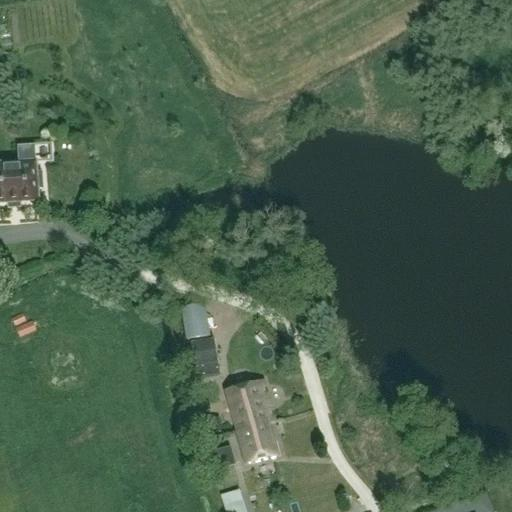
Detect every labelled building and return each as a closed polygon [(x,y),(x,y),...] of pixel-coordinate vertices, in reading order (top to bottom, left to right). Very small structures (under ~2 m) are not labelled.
[(0,203),(38,201),(37,189),(43,189),(42,173),(36,173),(35,162),(0,164),(0,203)] [(210,337),(205,305),(180,309),(186,341),(210,337)] [(23,315),(12,319),(15,327),(26,322),(23,315)] [(32,322),(16,330),(19,338),(36,331),(32,322)] [(238,432),(274,423),(264,382),(227,391),(238,432)] [(274,423),(238,432),(246,465),(277,457),(269,425),(275,423),(274,423)] [(230,447),(216,452),(221,470),(236,466),(230,447)] [(245,511),(239,492),(218,499),(222,511),(245,511)]
